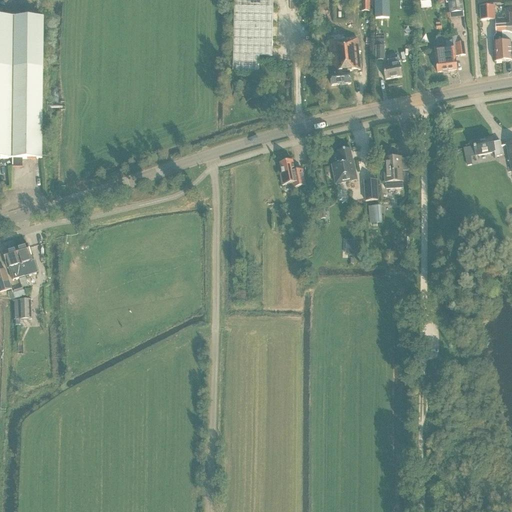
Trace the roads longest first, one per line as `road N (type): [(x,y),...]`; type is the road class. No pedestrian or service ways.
road 1 (tertiary): [(0,224),(299,129),(511,84)]
road 2 (track): [(423,113),(424,511)]
